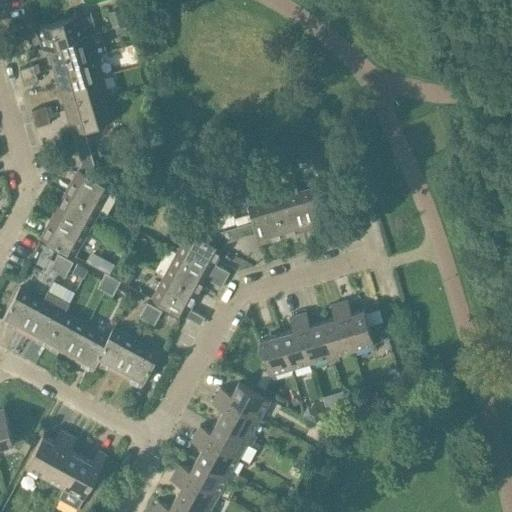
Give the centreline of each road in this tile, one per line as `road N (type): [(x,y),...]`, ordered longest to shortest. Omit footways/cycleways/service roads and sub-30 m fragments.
road 1 (residential): [(155,442),(236,296),(368,258),(383,264)]
road 2 (residential): [(155,442),(0,360)]
road 3 (residential): [(0,245),(29,184),(0,83)]
